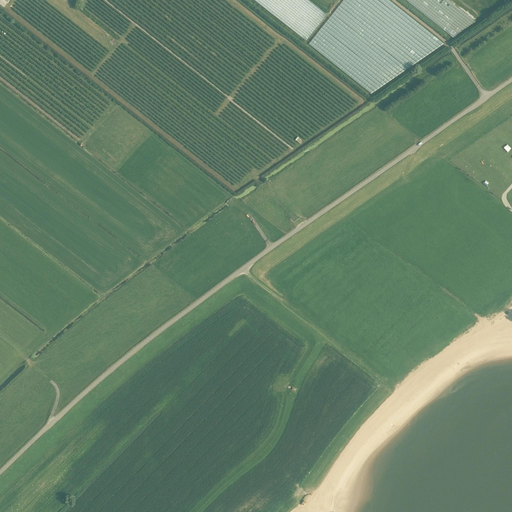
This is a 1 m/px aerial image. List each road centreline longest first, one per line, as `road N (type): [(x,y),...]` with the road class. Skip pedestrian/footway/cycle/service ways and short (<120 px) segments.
road 1 (unclassified): [(0,472),(147,342),(511,80)]
road 2 (track): [(0,55),(94,129),(244,202)]
road 3 (track): [(104,0),(290,147)]
road 4 (track): [(387,0),(445,43),(484,99)]
